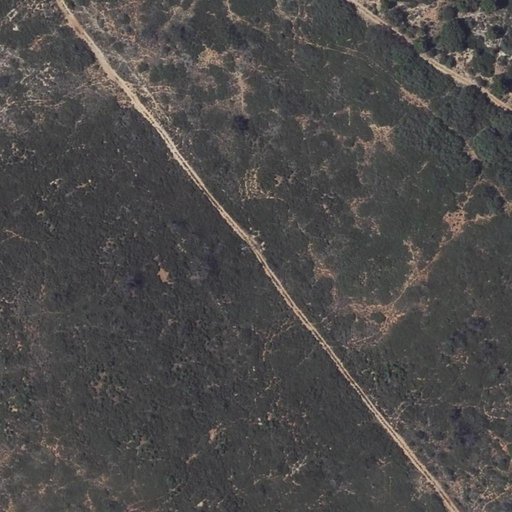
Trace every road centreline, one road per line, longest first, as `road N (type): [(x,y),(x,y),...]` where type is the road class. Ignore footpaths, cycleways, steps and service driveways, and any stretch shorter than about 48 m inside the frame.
road 1 (track): [(66,0),(458,511)]
road 2 (track): [(511,107),(350,0)]
